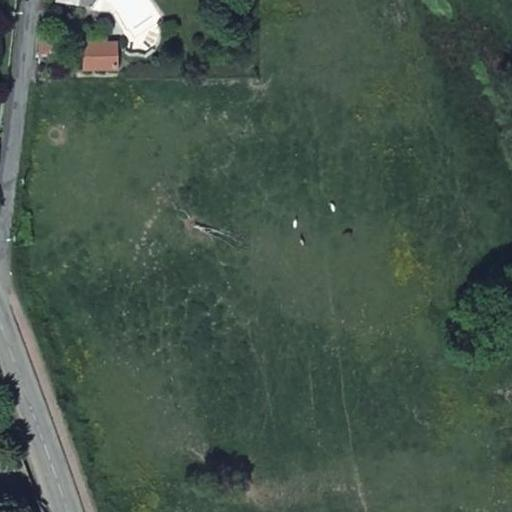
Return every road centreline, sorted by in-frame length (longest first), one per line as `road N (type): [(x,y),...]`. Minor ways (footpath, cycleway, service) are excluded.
road 1 (residential): [(0,274),(33,0)]
road 2 (tertiary): [(66,511),(0,313)]
